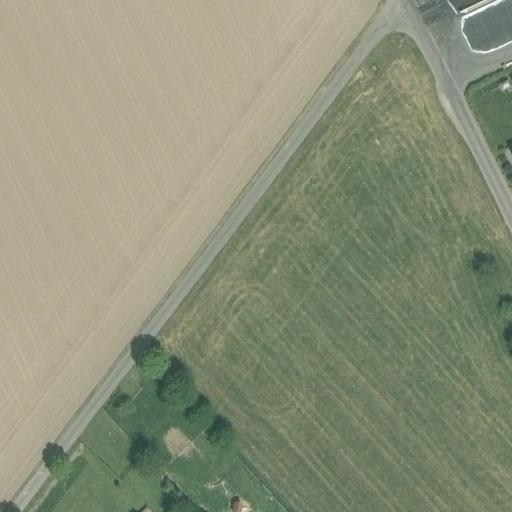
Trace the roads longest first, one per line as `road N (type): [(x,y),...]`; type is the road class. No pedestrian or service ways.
road 1 (unclassified): [(15,511),(380,22),(406,4)]
road 2 (unclassified): [(511,213),(406,4)]
